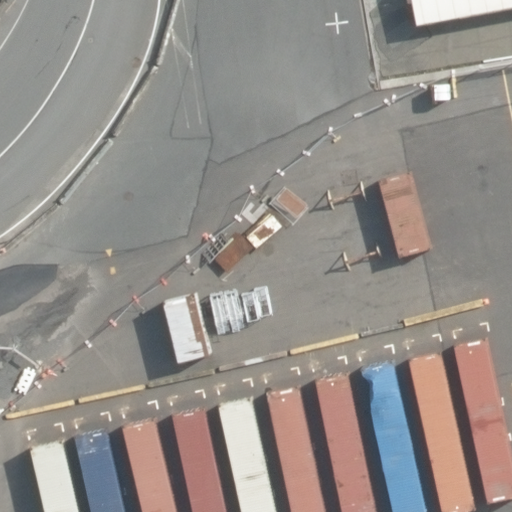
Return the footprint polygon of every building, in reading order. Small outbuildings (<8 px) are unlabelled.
[(511,56),(511,0),(448,0),(450,11),(460,10),(468,63),(511,56)] [(351,96),(188,119),(195,166),(358,142),(351,96)] [(339,154),(177,174),(182,217),(345,196),(339,154)] [(336,225),(173,246),(179,291),(342,271),(336,225)] [(66,511),(19,238),(0,241),(0,511),(66,511)]
